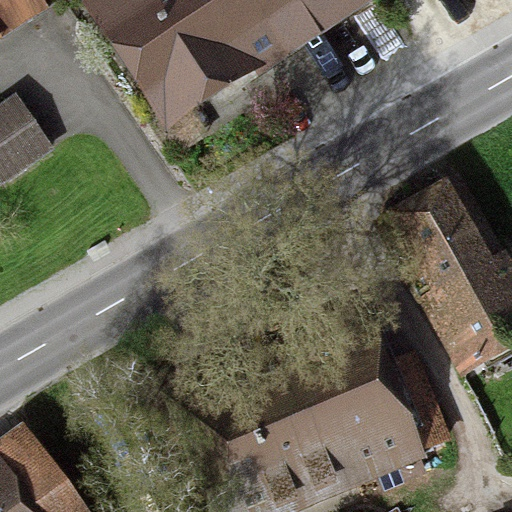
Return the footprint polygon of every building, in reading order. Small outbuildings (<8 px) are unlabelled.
[(0,0),(0,13),(20,0),(26,0),(36,14),(57,0),(0,0)] [(128,0),(105,15),(168,110),(332,0),(128,0)] [(0,183),(48,151),(14,101),(0,111),(0,183)] [(477,240),(453,196),(394,229),(442,315),(469,363),(511,339),(511,302),(500,281),(507,278),(483,236),(477,240)] [(413,443),(368,335),(186,411),(227,511),(249,511),(339,476),(413,443)] [(74,511),(20,436),(0,449),(0,511),(74,511)]
